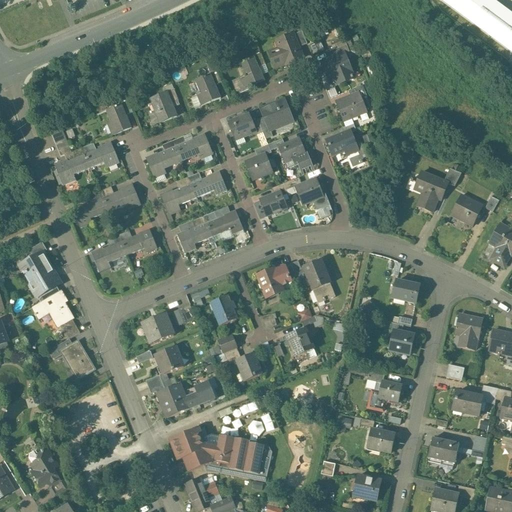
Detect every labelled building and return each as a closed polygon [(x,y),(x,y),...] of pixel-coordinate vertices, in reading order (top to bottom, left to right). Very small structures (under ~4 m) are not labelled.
[(511,14),(492,0),(474,0),(463,16),(511,52),(511,14)] [(302,31),(293,35),(298,48),(307,44),(302,31)] [(293,35),(276,42),(282,54),(271,59),(275,69),(286,64),(286,66),(302,59),(298,48),(293,35)] [(346,45),(333,51),(336,57),(344,54),(344,55),(349,53),(346,45)] [(336,57),(321,63),(329,81),(339,77),(342,83),(353,79),(344,55),(344,54),(336,57)] [(261,55),(254,58),(259,70),(260,70),(262,75),(268,72),(261,55)] [(254,58),(239,64),(244,76),(240,78),(245,89),(264,81),(262,75),(260,70),(259,70),(254,58)] [(217,73),(211,75),(215,86),(222,83),(217,73)] [(211,75),(195,82),(200,94),(197,96),(200,105),(201,107),(221,99),(216,88),(215,86),(211,75)] [(363,86),(348,92),(350,97),(359,94),(361,99),(367,96),(363,86)] [(174,90),(167,93),(171,104),(179,101),(174,90)] [(167,93),(151,100),(160,123),(176,117),(171,104),(167,93)] [(350,97),(335,103),(343,121),(366,112),(361,99),(359,94),(350,97)] [(197,97),(192,100),(195,107),(200,105),(197,97)] [(284,101),(261,110),(264,118),(269,131),(270,130),(292,121),(284,101)] [(128,102),(121,105),(126,116),(132,113),(128,102)] [(126,116),(121,105),(106,111),(111,123),(107,125),(112,136),(131,128),(127,117),(126,117),(126,116)] [(249,115),(228,124),(234,138),(242,135),(243,137),(255,132),(256,132),(252,123),(249,115)] [(264,118),(258,120),(263,133),(266,140),(273,137),(270,130),(269,131),(264,118)] [(258,120),(252,123),(256,132),(255,132),(257,136),(263,133),(258,120)] [(353,124),(342,128),(344,134),(350,131),(351,134),(356,132),(353,124)] [(71,153),(62,129),(51,134),(60,157),(64,156),(71,153)] [(344,134),(326,141),(332,157),(345,152),(347,156),(358,151),(351,134),(350,131),(344,134)] [(204,136),(193,140),(194,141),(187,144),(176,148),(181,162),(199,155),(201,159),(212,154),(204,136)] [(184,137),(173,141),(176,148),(187,144),(184,137)] [(299,139),(278,148),(284,162),(292,159),(293,161),(306,156),(305,155),(299,139)] [(282,140),(268,145),(270,151),(278,148),(284,145),(282,140)] [(173,141),(162,146),(165,153),(176,148),(173,141)] [(93,144),(82,148),(85,155),(96,151),(93,144)] [(110,144),(99,149),(96,151),(85,155),(91,169),(105,163),(107,168),(118,163),(110,144)] [(268,145),(254,151),(257,158),(265,155),(266,156),(271,153),(270,151),(268,145)] [(82,148),(71,153),(74,160),(85,155),(82,148)] [(165,153),(158,156),(157,155),(146,159),(154,178),(165,174),(163,169),(181,162),(176,148),(165,153)] [(71,153),(64,156),(67,162),(67,163),(74,160),(71,153)] [(306,156),(293,161),(295,167),(298,165),(301,171),(311,166),(306,154),(305,155),(306,156)] [(74,160),(67,163),(67,162),(56,166),(63,185),(75,181),(73,176),(91,169),(85,155),(74,160)] [(257,158),(245,163),(252,180),(272,172),(266,156),(265,155),(257,158)] [(360,156),(350,160),(353,167),(362,163),(361,161),(360,161),(359,157),(360,156)] [(461,174),(450,169),(444,182),(448,184),(454,187),(461,174)] [(202,180),(191,185),(196,199),(214,191),(216,196),(227,191),(219,172),(208,177),(209,178),(202,180)] [(199,173),(188,178),(191,185),(202,180),(199,173)] [(444,182),(421,173),(417,183),(426,186),(418,204),(433,210),(438,200),(441,201),(448,184),(444,182)] [(188,178),(177,182),(180,190),(191,185),(188,178)] [(299,178),(284,184),(287,192),(296,189),(295,188),(302,186),(299,178)] [(302,186),(295,188),(296,189),(302,205),(313,201),(323,197),(322,197),(316,180),(302,186)] [(284,184),(272,189),(274,195),(280,192),(282,197),(288,195),(287,192),(284,184)] [(180,190),(173,192),(172,191),(161,196),(169,215),(180,210),(178,206),(196,199),(191,185),(180,190)] [(114,194),(103,199),(108,212),(126,205),(128,210),(139,205),(131,186),(120,191),(121,191),(114,194)] [(111,187),(100,192),(103,199),(114,194),(111,187)] [(100,192),(89,196),(92,203),(103,199),(100,192)] [(274,195),(259,200),(266,217),(279,212),(278,210),(286,207),(282,197),(280,192),(274,195)] [(323,197),(313,201),(317,210),(329,206),(325,196),(322,197),(323,197)] [(482,207),(461,196),(451,216),(472,227),(482,207)] [(491,197),(485,209),(492,213),(499,201),(491,197)] [(92,203),(85,206),(84,205),(73,210),(81,229),(92,224),(90,220),(108,212),(103,199),(92,203)] [(218,220),(206,224),(212,238),(230,230),(232,235),(243,230),(235,211),(224,216),(224,217),(218,220)] [(215,212),(204,217),(206,224),(218,220),(215,212)] [(204,217),(192,221),(195,229),(206,224),(204,217)] [(195,229),(189,231),(188,230),(177,235),(185,254),(196,250),(194,245),(212,238),(206,224),(195,229)] [(511,235),(498,227),(489,243),(500,250),(493,262),(503,267),(510,256),(511,257),(511,256),(511,235)] [(132,238),(121,243),(126,256),(144,249),(146,254),(157,249),(149,230),(138,234),(138,235),(132,238)] [(129,231),(118,236),(121,243),(132,238),(129,231)] [(118,236),(107,240),(109,247),(121,243),(118,236)] [(42,243),(29,250),(34,258),(42,253),(42,254),(47,251),(42,243)] [(109,247),(103,250),(102,249),(91,254),(99,273),(110,268),(108,264),(126,256),(121,243),(109,247)] [(34,258),(21,266),(39,297),(55,289),(57,287),(53,280),(55,279),(51,272),(52,272),(42,254),(42,253),(34,258)] [(313,264),(303,268),(303,269),(313,292),(320,289),(325,301),(335,297),(330,284),(321,261),(319,262),(313,265),(313,264)] [(298,262),(291,265),(296,278),(303,275),(298,262)] [(296,278),(291,265),(284,267),(284,268),(288,277),(290,280),(296,278)] [(288,277),(284,268),(275,272),(279,281),(287,278),(288,277)] [(274,270),(257,277),(266,299),(283,292),(279,281),(275,272),(274,270)] [(419,287),(396,281),(392,299),(393,300),(394,297),(406,299),(405,302),(415,305),(419,287)] [(55,289),(39,297),(42,302),(57,294),(55,289)] [(210,289),(193,295),(196,301),(212,295),(210,289)] [(42,302),(31,309),(37,319),(48,313),(57,329),(60,328),(72,321),(73,320),(61,299),(64,298),(60,292),(42,302)] [(227,298),(211,304),(220,327),(236,321),(232,311),(235,310),(232,303),(230,304),(227,298)] [(190,306),(178,311),(184,324),(195,320),(190,306)] [(302,321),(314,317),(311,309),(299,313),(302,321)] [(165,315),(143,324),(147,336),(151,345),(174,336),(165,315)] [(482,322),(469,319),(469,318),(459,316),(455,335),(461,336),(459,348),(474,351),(477,339),(478,339),(482,322)] [(412,320),(399,317),(397,325),(403,326),(410,328),(412,320)] [(72,321),(60,328),(68,341),(69,340),(80,334),(72,321)] [(335,330),(347,331),(348,324),(336,322),(335,330)] [(397,325),(391,323),(390,331),(393,332),(402,333),(403,326),(397,325)] [(0,326),(0,351),(8,348),(0,326)] [(305,330),(287,337),(295,358),(306,353),(314,350),(305,330)] [(511,334),(493,331),(489,351),(511,356),(511,334)] [(402,333),(393,332),(389,352),(401,354),(402,352),(411,354),(415,336),(402,333)] [(232,337),(219,342),(224,354),(237,349),(232,337)] [(68,341),(50,351),(55,360),(63,355),(61,352),(72,346),(69,340),(68,341)] [(72,346),(61,352),(63,355),(78,380),(94,370),(78,342),(72,346)] [(176,348),(155,356),(163,376),(183,368),(176,348)] [(237,349),(224,354),(227,362),(240,356),(237,349)] [(150,352),(136,357),(139,364),(153,358),(150,352)] [(306,353),(295,358),(298,364),(309,359),(306,353)] [(253,355),(237,362),(241,374),(244,381),(245,382),(261,376),(253,355)] [(464,369),(449,365),(446,378),(461,381),(464,369)] [(385,373),(369,370),(368,377),(383,381),(385,373)] [(241,374),(236,376),(239,383),(244,381),(241,374)] [(159,376),(146,381),(148,388),(162,382),(159,376)] [(162,382),(148,388),(151,394),(165,389),(162,382)] [(208,383),(195,388),(198,394),(185,399),(189,409),(214,399),(208,383)] [(402,387),(382,383),(379,399),(387,401),(387,400),(398,403),(402,387)] [(179,386),(159,394),(165,409),(163,410),(167,419),(189,410),(189,409),(185,399),(183,393),(179,386)] [(498,390),(483,386),(481,397),(483,398),(495,400),(498,390)] [(195,388),(183,393),(185,399),(198,394),(195,388)] [(510,392),(498,390),(495,400),(504,402),(504,399),(508,400),(510,392)] [(481,397),(457,392),(453,409),(479,414),(483,398),(481,397)] [(264,397),(256,400),(261,413),(269,409),(264,397)] [(511,400),(508,400),(504,399),(504,402),(500,418),(511,420),(511,400)] [(349,426),(353,427),(355,420),(343,417),(340,431),(348,433),(349,426)] [(391,417),(390,425),(403,425),(403,417),(391,417)] [(374,422),(361,419),(359,425),(373,428),(374,422)] [(198,430),(170,441),(178,461),(184,459),(184,460),(185,459),(188,466),(187,466),(187,467),(189,467),(191,471),(189,472),(189,473),(192,472),(204,467),(206,473),(218,474),(265,482),(271,457),(263,455),(263,451),(264,447),(263,447),(256,446),(256,443),(253,439),(250,442),(249,442),(249,443),(248,443),(242,442),(242,441),(241,441),(241,442),(235,441),(235,440),(234,440),(234,441),(227,439),(226,438),(226,439),(220,438),(220,437),(219,437),(219,438),(212,437),(203,440),(198,430)] [(395,436),(371,430),(367,448),(380,451),(379,451),(391,454),(395,436)] [(487,439),(475,437),(474,443),(485,446),(487,439)] [(511,439),(503,438),(501,444),(511,446),(511,439)] [(446,441),(432,439),(428,459),(441,462),(446,441)] [(459,444),(446,441),(441,462),(454,465),(459,444)] [(485,446),(474,443),(472,450),(484,452),(485,446)] [(47,450),(43,452),(41,453),(38,455),(39,457),(38,461),(32,464),(31,465),(37,475),(33,477),(39,487),(45,484),(45,483),(48,483),(48,484),(50,486),(49,490),(55,500),(69,492),(63,481),(59,480),(53,470),(57,467),(47,450)] [(35,451),(29,455),(29,458),(32,464),(38,461),(39,457),(38,455),(35,451)] [(335,465),(324,462),(321,475),(332,478),(335,465)] [(204,467),(192,472),(195,478),(206,473),(204,467)] [(0,498),(13,491),(0,470),(0,498)] [(381,482),(357,476),(353,496),(368,500),(376,502),(381,482)] [(200,479),(185,485),(190,499),(216,489),(214,483),(203,487),(200,479)] [(475,490),(459,487),(457,495),(459,496),(458,496),(473,502),(475,490)] [(507,492),(491,488),(486,508),(497,510),(496,511),(511,511),(511,508),(511,498),(506,497),(507,492)] [(216,489),(190,499),(195,511),(199,511),(211,508),(208,499),(219,494),(216,489)] [(457,495),(435,491),(431,510),(439,511),(454,511),(458,496),(459,496),(457,495)] [(231,499),(214,505),(217,511),(225,511),(234,509),(235,509),(231,499)]
